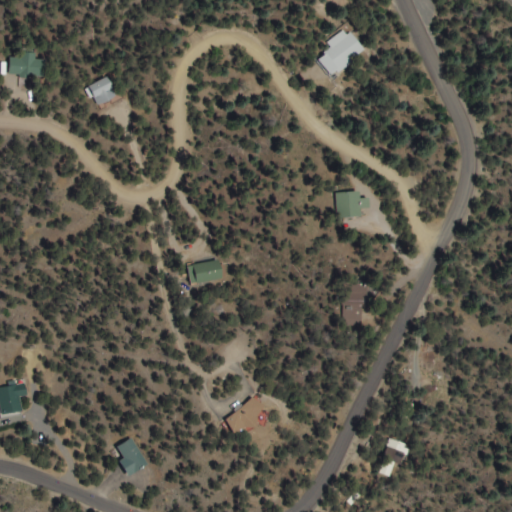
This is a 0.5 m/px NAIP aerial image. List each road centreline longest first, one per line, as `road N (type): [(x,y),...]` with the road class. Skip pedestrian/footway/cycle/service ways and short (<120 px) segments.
road 1 (tertiary): [(410,0),(464,107),(466,179),(315,504),(300,511),(0,466)]
road 2 (residential): [(434,253),(244,42),(208,43),(186,67),(173,108),(175,179),(131,200),(38,126),(0,124)]
